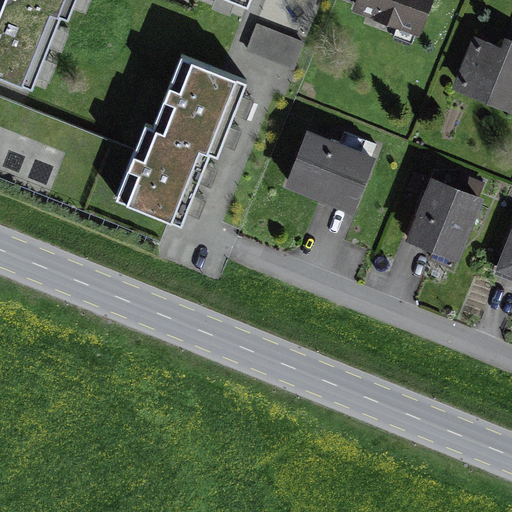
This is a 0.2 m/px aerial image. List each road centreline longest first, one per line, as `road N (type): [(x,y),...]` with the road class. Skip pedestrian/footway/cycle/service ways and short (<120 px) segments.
road 1 (primary): [(0,249),(511,456)]
road 2 (residential): [(511,363),(205,240)]
